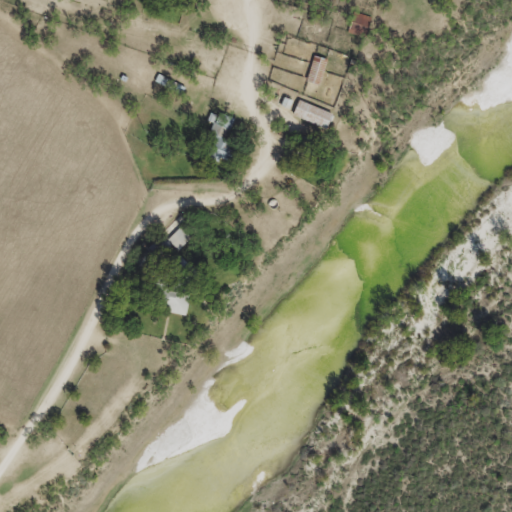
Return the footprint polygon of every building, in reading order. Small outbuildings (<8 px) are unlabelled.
[(325,61),(311,57),(304,83),(317,86),(325,61)] [(329,114),(296,101),(290,116),(323,130),(329,114)] [(199,155),(220,164),(238,122),(217,113),(199,155)] [(178,252),(193,236),(177,221),(162,236),(178,252)] [(189,267),(177,257),(170,265),(183,276),(189,267)] [(181,318),(188,297),(158,288),(151,308),(181,318)]
